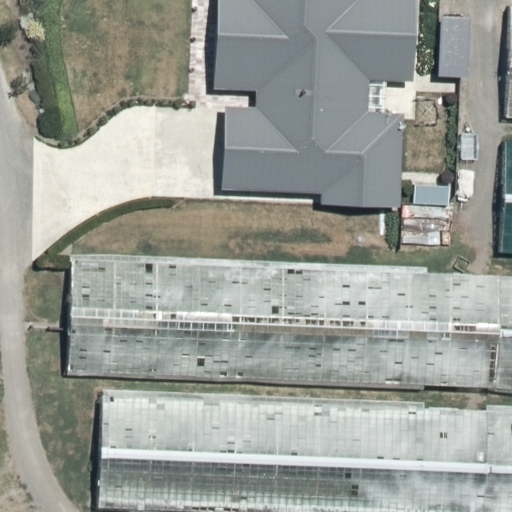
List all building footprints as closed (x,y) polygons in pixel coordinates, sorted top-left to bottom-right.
[(214,0),(212,92),(258,92),(258,111),(222,109),(218,193),(319,195),(319,206),(404,210),(417,0),(214,0)] [(435,20),(433,70),(467,71),(469,22),(435,20)] [(511,143),(506,143),(496,255),(511,255),(511,143)] [(511,276),(70,259),(66,378),(511,394),(511,276)] [(511,511),(511,409),(103,390),(97,510),(160,511),(511,511)]
